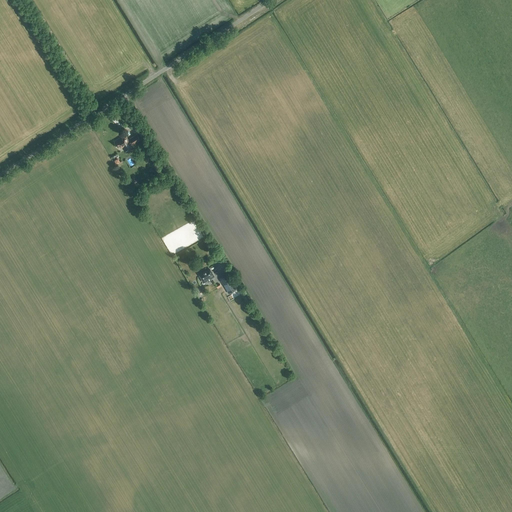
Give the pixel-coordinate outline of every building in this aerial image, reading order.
[(140,129),(137,131),(142,139),(145,137),(140,129)] [(128,140),(125,135),(115,141),(116,143),(115,144),(117,147),(120,146),(121,148),(128,143),(129,145),(132,142),(133,144),(140,140),(136,134),(130,138),(130,139),(128,140)] [(192,236),(193,242),(200,241),(198,234),(192,236)] [(214,276),(210,269),(199,275),(204,283),(214,276)] [(236,288),(228,273),(221,278),(229,292),(236,288)]
